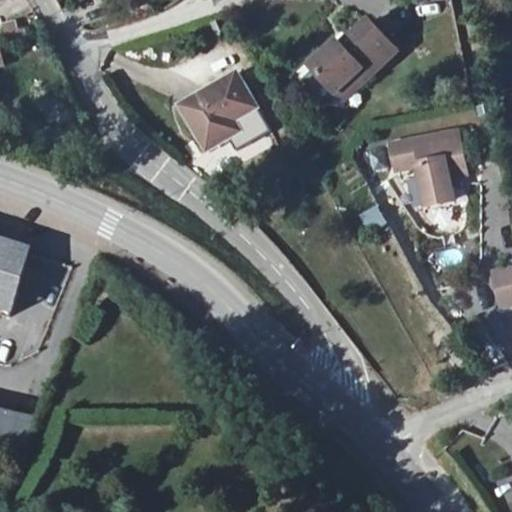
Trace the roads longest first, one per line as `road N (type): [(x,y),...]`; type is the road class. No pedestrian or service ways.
road 1 (residential): [(45,0),(113,129),(296,291),(332,343),(335,379),(327,398)]
road 2 (secondary): [(327,398),(182,264),(0,173)]
road 3 (residential): [(511,390),(465,406),(389,451)]
